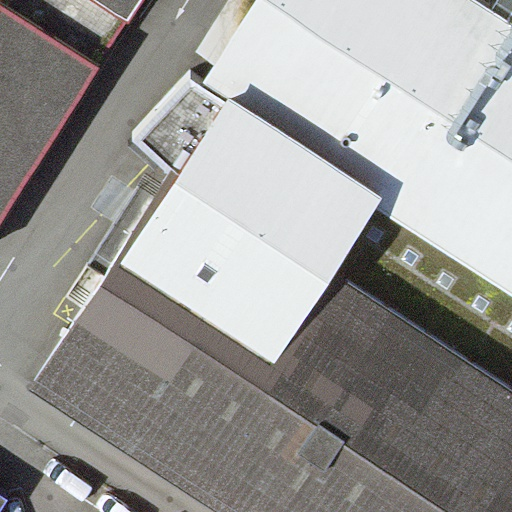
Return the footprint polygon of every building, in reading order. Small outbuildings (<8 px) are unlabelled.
[(0,227),(107,59),(14,0),(12,0),(0,20),(0,227)] [(112,0),(136,15),(146,0),(112,0)] [(511,13),(491,0),(261,0),(207,83),(511,281),(511,13)] [(511,511),(511,386),(186,176),(42,398),(219,511),(511,511)] [(0,471),(0,511),(13,511),(29,489),(0,471)]
